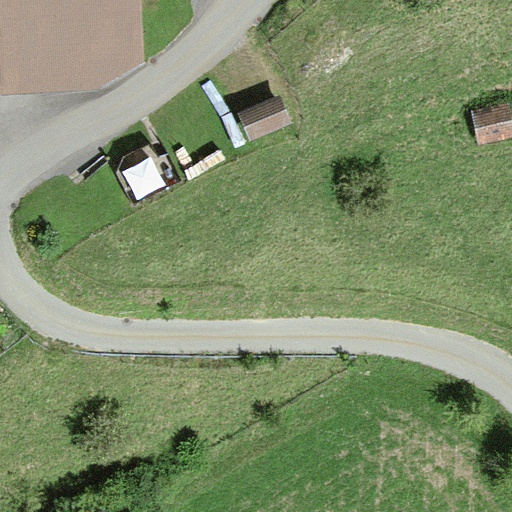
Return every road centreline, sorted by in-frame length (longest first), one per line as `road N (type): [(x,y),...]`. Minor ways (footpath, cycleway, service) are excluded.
road 1 (residential): [(511,391),(494,371),(371,338),(73,327),(0,270)]
road 2 (residential): [(240,0),(87,127),(0,180)]
